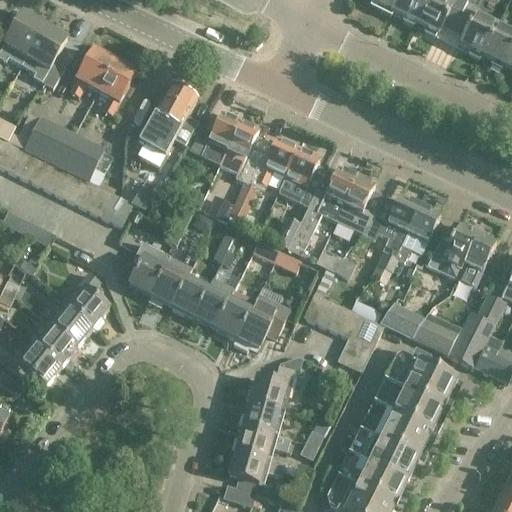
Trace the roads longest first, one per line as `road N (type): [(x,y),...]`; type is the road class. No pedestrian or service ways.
road 1 (residential): [(170,511),(202,411),(202,385),(139,348),(116,362),(0,502)]
road 2 (tertiary): [(511,201),(272,86)]
road 3 (residential): [(511,125),(306,24)]
road 4 (tertiary): [(272,86),(90,0)]
road 5 (residential): [(438,511),(511,410)]
